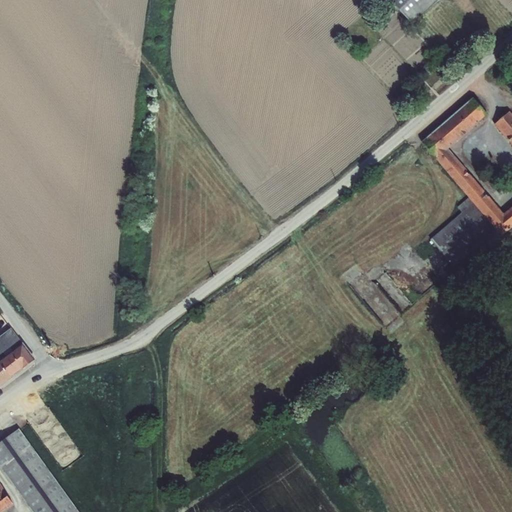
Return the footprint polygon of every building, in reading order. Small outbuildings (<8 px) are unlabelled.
[(390,0),(412,24),(437,0),(390,0)] [(448,149),(487,114),(474,98),(423,142),(437,158),(436,159),(468,197),(496,230),(501,236),(511,227),(511,113),(510,111),(495,124),(511,144),(511,206),(504,213),(448,149)] [(496,230),(468,197),(457,207),(462,212),(430,239),(454,266),(496,230)] [(6,354),(17,373),(35,360),(11,328),(2,335),(8,344),(12,349),(6,354)] [(12,349),(8,344),(0,349),(0,358),(6,354),(12,349)] [(0,358),(0,370),(7,381),(17,373),(6,354),(0,358)] [(79,511),(19,429),(0,442),(0,466),(32,511),(79,511)] [(0,511),(1,511),(13,504),(4,490),(0,483),(0,511)]
